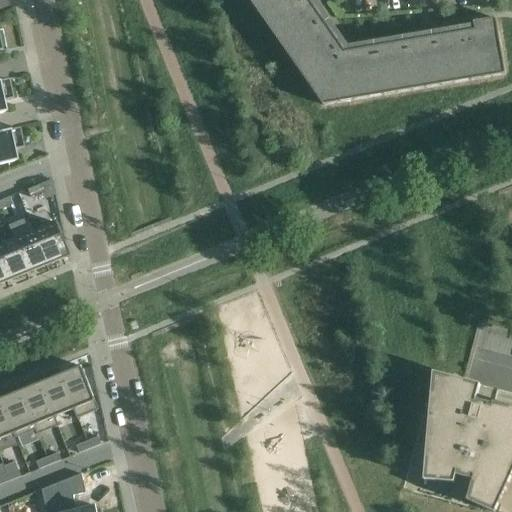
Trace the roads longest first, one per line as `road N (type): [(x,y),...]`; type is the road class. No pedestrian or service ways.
road 1 (residential): [(140,440),(75,159)]
road 2 (residential): [(75,159),(39,0)]
road 3 (residential): [(140,440),(0,497)]
